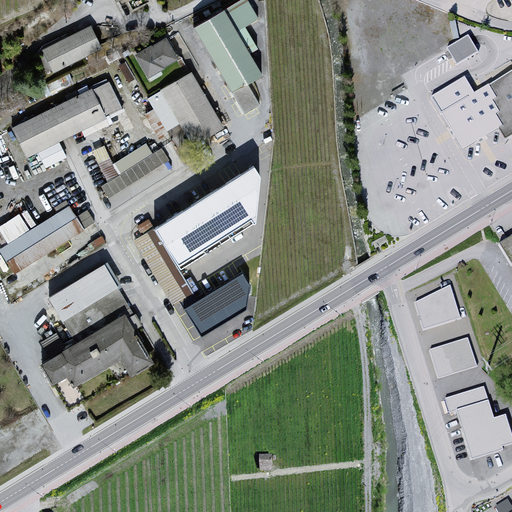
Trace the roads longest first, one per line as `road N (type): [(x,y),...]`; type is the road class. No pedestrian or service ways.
road 1 (residential): [(202,379),(110,225),(238,146)]
road 2 (unclassified): [(385,267),(453,495),(511,474)]
road 3 (primary): [(0,502),(202,379)]
road 4 (primary): [(202,379),(385,267)]
road 5 (primary): [(385,267),(511,190)]
